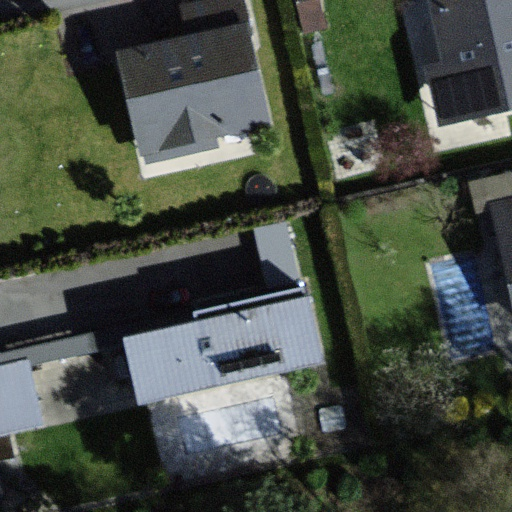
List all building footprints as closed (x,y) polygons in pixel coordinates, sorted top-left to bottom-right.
[(511,0),(422,0),(438,124),(511,114),(511,0)] [(247,25),(117,55),(141,158),(271,129),(247,25)] [(511,198),(499,201),(511,271),(511,198)] [(294,211),(258,217),(269,279),(305,273),(294,211)] [(0,456),(14,454),(9,430),(328,363),(311,283),(193,308),(195,317),(123,332),(121,322),(0,347),(0,456)]
